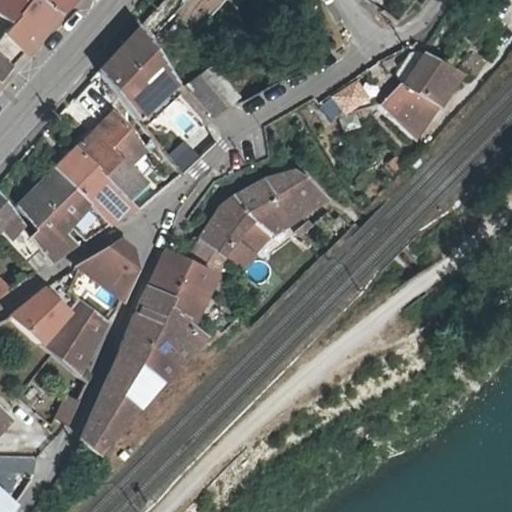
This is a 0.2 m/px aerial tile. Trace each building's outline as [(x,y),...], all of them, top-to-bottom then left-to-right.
[(0,78),(31,42),(54,18),(32,0),(31,0),(8,27),(0,36),(0,78)] [(31,0),(32,0),(54,18),(56,19),(74,0),(0,0),(0,20),(8,27),(31,0)] [(172,85),(138,30),(136,30),(97,71),(136,119),(172,85)] [(472,50),(459,69),(472,78),(485,60),(472,50)] [(394,74),(402,79),(416,59),(408,54),(403,55),(393,69),(394,74)] [(454,75),(419,55),(416,59),(402,79),(399,85),(396,84),(376,103),(379,105),(409,136),(454,75)] [(208,69),(183,87),(207,119),(232,101),(208,69)] [(75,149),(124,200),(143,182),(137,175),(126,167),(141,150),(129,133),(118,120),(110,113),(75,149)] [(166,157),(179,174),(197,157),(182,141),(166,157)] [(75,149),(54,170),(88,205),(106,224),(134,209),(124,200),(75,149)] [(54,170),(17,206),(35,232),(29,237),(28,238),(38,251),(48,263),(74,245),(62,233),(88,205),(54,170)] [(198,238),(218,256),(239,275),(254,257),(250,254),(270,236),(323,201),(315,192),(307,185),(300,178),(297,176),(293,174),(288,173),(262,181),(260,181),(252,186),(242,191),(234,197),(219,208),(198,238)] [(0,200),(0,233),(25,262),(38,251),(28,238),(29,237),(10,214),(0,200)] [(73,239),(98,221),(91,212),(66,230),(73,239)] [(218,256),(198,238),(196,241),(203,246),(197,256),(189,252),(208,268),(218,256)] [(197,256),(203,246),(196,241),(189,252),(197,256)] [(117,242),(78,265),(93,278),(91,281),(99,288),(101,285),(102,286),(119,300),(133,269),(130,251),(117,242)] [(143,288),(189,328),(213,278),(184,261),(165,252),(159,262),(157,262),(143,288)] [(203,340),(189,328),(143,288),(116,351),(160,383),(203,340)] [(10,317),(39,343),(78,298),(69,290),(56,306),(41,291),(10,317)] [(78,298),(39,343),(78,377),(107,324),(78,298)] [(211,328),(200,337),(203,340),(209,346),(220,337),(211,328)] [(94,457),(160,383),(116,351),(76,441),(80,444),(94,457)] [(0,496),(0,511),(5,511),(9,506),(0,496)]
